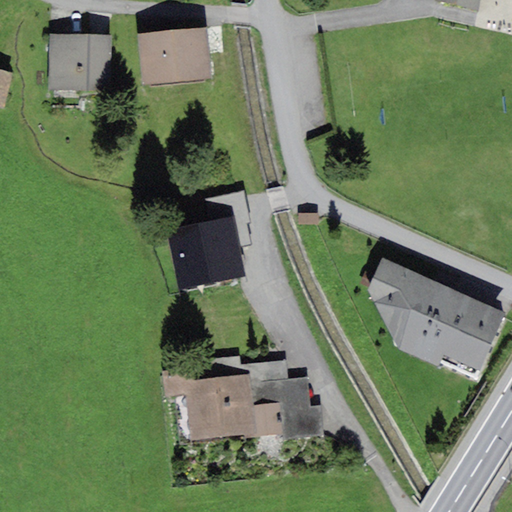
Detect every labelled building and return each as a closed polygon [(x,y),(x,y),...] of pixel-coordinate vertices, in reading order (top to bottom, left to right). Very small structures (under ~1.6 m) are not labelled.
[(511,0),(433,0),(434,0),(479,10),(480,0),(511,0)] [(136,35),(142,87),(212,79),(205,26),(136,35)] [(112,36),(50,35),(49,89),(111,90),(112,36)] [(13,74),(0,70),(0,109),(3,110),(13,74)] [(196,201),(201,223),(233,217),(240,248),(251,245),(247,224),(251,224),(244,191),(196,201)] [(297,215),(297,224),(319,224),(318,214),(297,215)] [(240,248),(233,217),(201,223),(168,230),(181,290),(246,277),(240,248)] [(505,313),(382,259),(368,291),(397,348),(438,367),(440,363),(475,378),(505,313)] [(192,368),(160,372),(163,397),(184,395),(189,442),(243,436),(243,439),(281,435),(282,439),(323,435),(320,404),(309,405),(307,377),(287,379),(285,360),(240,365),(240,357),(192,362),(192,368)]
